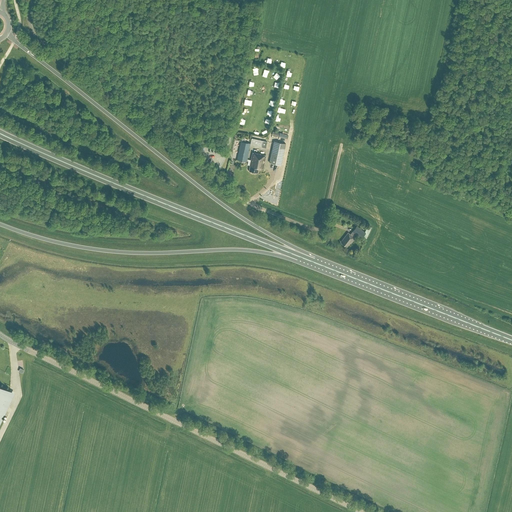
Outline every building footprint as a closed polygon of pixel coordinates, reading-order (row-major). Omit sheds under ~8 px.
[(235,157),(237,158),(237,159),(247,161),(250,142),(245,141),(246,138),(242,137),(241,141),(238,156),(236,155),(235,157)] [(266,146),(267,140),(255,137),(253,144),(266,146)] [(281,165),(286,143),(274,141),(269,162),(281,165)] [(262,168),(265,155),(252,152),(249,165),(249,166),(249,170),(257,172),(258,167),(262,168)] [(349,242),(351,243),(357,235),(361,238),(363,235),(366,238),(371,227),(368,225),(365,231),(357,225),(352,231),(350,234),(347,232),(340,241),(346,246),(349,242)] [(0,421),(5,410),(1,408),(9,390),(0,385),(0,421)]
